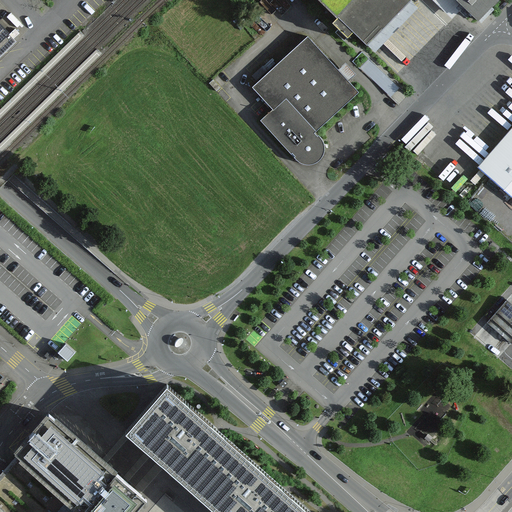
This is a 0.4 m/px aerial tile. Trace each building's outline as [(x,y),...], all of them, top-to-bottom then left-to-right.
[(316,0),(364,46),(408,0),(316,0)] [(451,0),(476,23),(497,0),(451,0)] [(0,56),(11,46),(0,34),(0,56)] [(339,69),(309,37),(254,88),(274,110),(262,122),(297,159),(309,165),(323,162),(327,150),(324,140),(317,132),(360,92),(350,81),(357,74),(346,62),(339,69)] [(511,129),(479,167),(511,196),(511,129)] [(511,307),(506,302),(489,324),(511,343),(511,342),(511,307)] [(58,356),(67,364),(75,354),(66,346),(58,356)] [(310,511),(167,386),(126,432),(165,467),(173,474),(217,511),(310,511)] [(135,511),(145,501),(139,496),(107,468),(43,412),(10,450),(0,461),(0,511),(135,511)]
